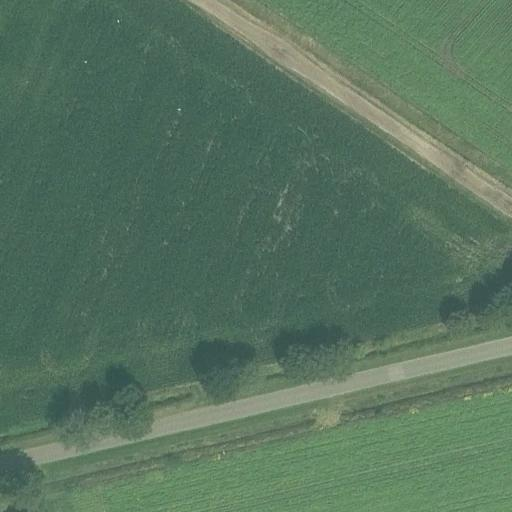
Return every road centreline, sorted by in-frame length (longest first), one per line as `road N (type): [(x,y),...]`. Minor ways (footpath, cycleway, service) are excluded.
road 1 (unclassified): [(0,468),(511,348)]
road 2 (track): [(191,0),(511,218)]
